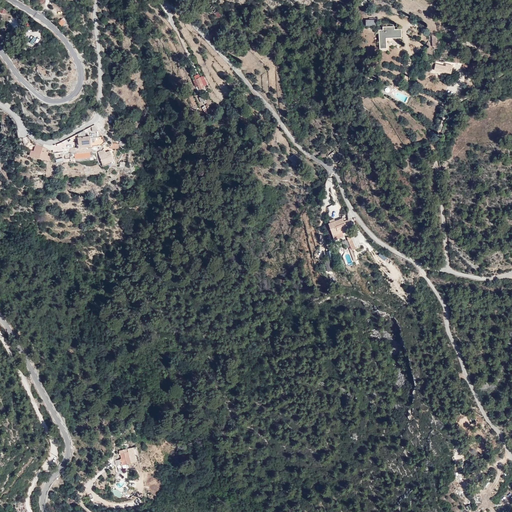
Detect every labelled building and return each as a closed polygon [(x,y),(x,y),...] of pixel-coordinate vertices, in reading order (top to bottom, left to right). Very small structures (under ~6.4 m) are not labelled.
[(365,0),(364,0),(360,4),(365,10),(371,5),(365,0)] [(211,7),(208,9),(219,19),(221,17),(211,7)] [(62,18),(57,22),(61,27),(66,23),(62,18)] [(393,27),(383,28),(383,31),(377,32),(378,49),(386,48),(385,39),(401,38),(400,30),(394,31),(393,27)] [(449,74),(451,70),(446,68),(446,67),(444,66),(443,67),(434,65),(432,69),(442,73),(443,72),(449,74)] [(199,74),(194,77),(200,89),(205,86),(204,85),(208,83),(205,77),(201,78),(199,74)] [(94,124),(91,126),(91,130),(87,130),(87,132),(78,133),(76,137),(77,137),(78,143),(76,143),(76,147),(90,145),(89,138),(102,136),(94,124)] [(128,130),(119,127),(116,133),(125,136),(128,130)] [(46,147),(36,142),(33,149),(31,149),(29,155),(46,159),(46,156),(47,155),(47,150),(46,147)] [(103,149),(97,151),(102,163),(113,159),(109,150),(105,152),(104,152),(103,149)] [(290,153),(287,156),(293,164),(297,161),(290,153)] [(333,239),(344,236),(342,231),(346,230),(343,218),(328,223),(333,239)] [(352,236),(347,237),(350,250),(355,249),(352,236)] [(183,365),(175,369),(179,379),(187,376),(183,365)] [(195,374),(189,376),(192,384),(198,382),(195,374)] [(132,451),(130,451),(127,452),(126,453),(125,449),(118,451),(118,455),(119,455),(120,459),(114,460),(115,465),(120,464),(120,465),(125,464),(135,462),(132,451)] [(131,495),(134,491),(129,485),(125,489),(131,495)] [(120,498),(123,493),(116,488),(113,493),(120,498)] [(26,511),(24,509),(24,502),(17,502),(16,511),(26,511)]
